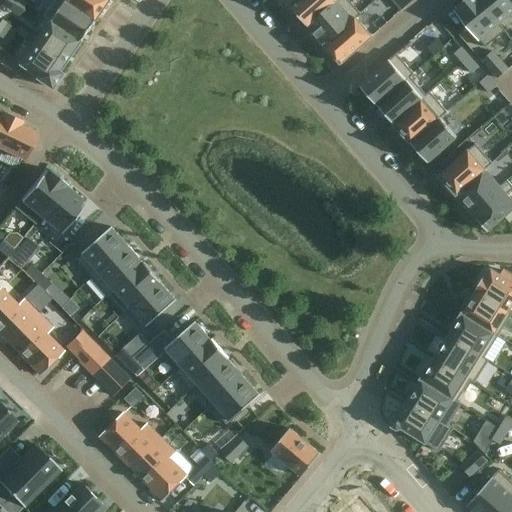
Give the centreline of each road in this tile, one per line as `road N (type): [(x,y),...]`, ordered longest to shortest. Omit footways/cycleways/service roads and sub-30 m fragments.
road 1 (residential): [(68,126),(159,209),(344,416)]
road 2 (residential): [(0,370),(150,511)]
road 3 (residential): [(434,231),(344,416)]
road 4 (residential): [(323,102),(434,231)]
road 5 (residential): [(68,126),(156,0)]
road 6 (residential): [(437,0),(323,102)]
road 7 (residential): [(232,0),(323,102)]
